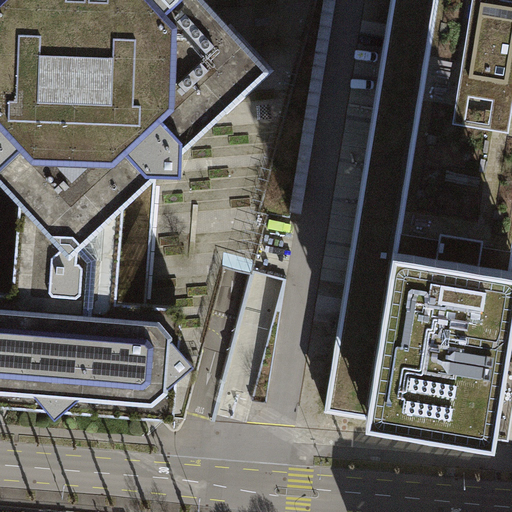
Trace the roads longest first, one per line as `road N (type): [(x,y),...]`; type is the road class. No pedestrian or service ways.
road 1 (residential): [(347,497),(0,465)]
road 2 (residential): [(511,508),(347,497)]
